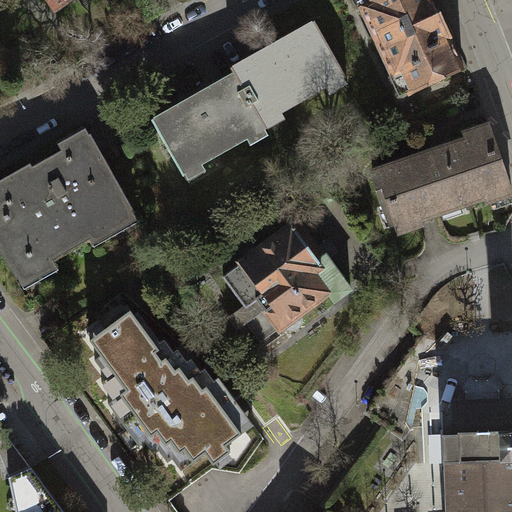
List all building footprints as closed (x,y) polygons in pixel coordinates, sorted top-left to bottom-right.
[(430,0),(367,0),(368,1),(359,5),(393,76),(400,73),(409,93),(462,68),(430,0)] [(314,24),(233,70),(235,74),(262,122),(344,75),(314,24)] [(235,74),(151,122),(181,174),(265,127),(262,122),(235,74)] [(430,155),(373,174),(383,206),(389,204),(398,231),(421,223),(420,218),(483,197),(484,202),(511,193),(489,127),(466,135),(468,142),(444,150),(442,144),(427,148),(430,155)] [(30,163),(0,180),(0,252),(16,280),(135,212),(89,134),(32,167),(30,163)] [(242,261),(222,276),(244,305),(237,310),(260,341),(282,325),(287,328),(291,330),(297,328),(300,324),(301,318),(298,313),(328,292),(334,300),(350,289),(326,257),(336,251),(329,241),(319,248),(299,220),(261,247),(253,247),(243,254),(242,261)] [(131,310),(90,340),(101,355),(95,360),(108,377),(102,381),(114,399),(108,403),(128,430),(138,423),(149,437),(145,441),(154,454),(159,450),(168,463),(173,459),(182,470),(205,453),(213,464),(231,451),(227,445),(254,425),(219,377),(215,380),(205,367),(201,370),(192,358),(188,361),(178,348),(174,351),(165,339),(160,342),(138,312),(134,315),(131,310)] [(420,335),(367,412),(384,424),(404,438),(412,427),(406,422),(426,339),(420,335)] [(326,511),(361,511),(411,443),(404,438),(384,424),(323,509),(326,511)] [(511,511),(511,430),(443,434),(446,511),(511,511)] [(64,511),(31,467),(9,477),(16,511),(64,511)]
